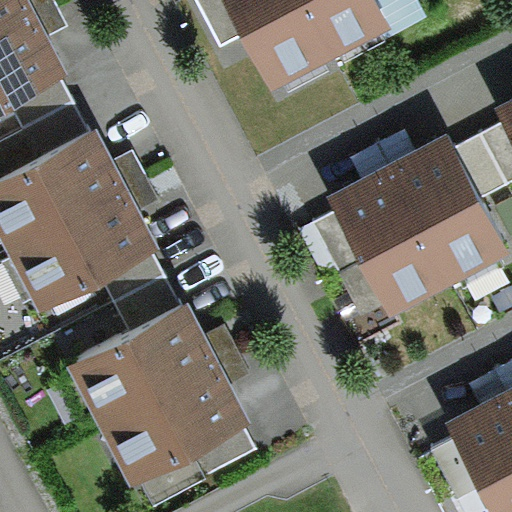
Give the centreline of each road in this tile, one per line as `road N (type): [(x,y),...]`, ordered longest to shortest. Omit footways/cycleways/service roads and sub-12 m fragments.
road 1 (residential): [(130,0),(354,437)]
road 2 (residential): [(210,511),(354,437)]
